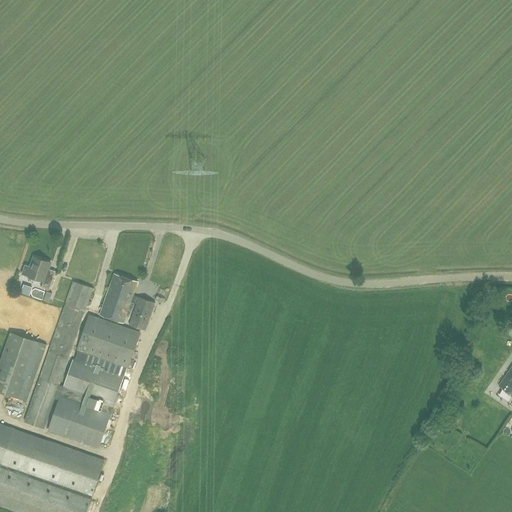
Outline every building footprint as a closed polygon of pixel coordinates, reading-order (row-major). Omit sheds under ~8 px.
[(47,275),(51,262),(34,256),(31,266),(25,264),(22,273),(44,281),(42,287),(50,290),(54,278),(47,275)] [(115,273),(101,315),(124,323),(131,301),(134,294),(138,281),(115,273)] [(23,284),(21,292),(29,295),(32,287),(23,284)] [(0,390),(19,397),(38,341),(12,331),(0,365),(0,390)] [(80,360),(89,363),(91,354),(82,352),(80,360)] [(511,366),(499,386),(511,394),(511,366)] [(69,376),(65,374),(61,384),(86,393),(92,378),(71,370),(69,376)] [(130,390),(133,380),(127,378),(124,388),(130,390)] [(29,419),(29,420),(42,420),(42,422),(50,422),(53,412),(69,413),(69,409),(57,405),(55,410),(52,409),(53,400),(36,399),(29,419)]
